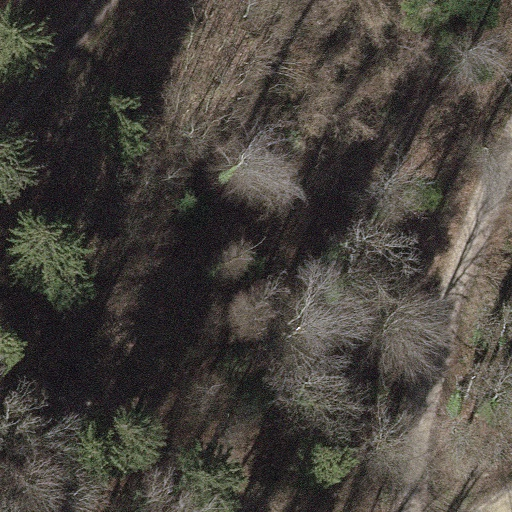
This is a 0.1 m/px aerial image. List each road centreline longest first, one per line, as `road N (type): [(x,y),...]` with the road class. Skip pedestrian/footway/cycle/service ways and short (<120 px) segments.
road 1 (track): [(511,180),(440,388),(446,511)]
road 2 (track): [(104,0),(0,135)]
